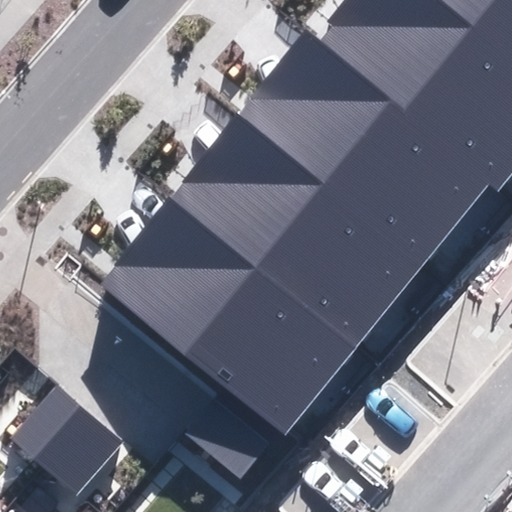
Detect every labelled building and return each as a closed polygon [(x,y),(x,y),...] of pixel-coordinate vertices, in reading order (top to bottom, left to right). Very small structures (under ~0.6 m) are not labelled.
[(346,0),(321,30),(501,183),(511,169),(511,52),(450,0),(346,0)] [(511,0),(450,0),(511,52),(511,0)] [(289,67),(251,111),(432,264),(501,183),(321,30),(289,67)] [(220,149),(182,192),(363,345),(432,264),(251,111),(220,149)] [(149,231),(113,273),(293,426),(363,345),(182,192),(149,231)] [(94,410),(60,379),(15,429),(49,460),(94,410)] [(242,469),(272,434),(221,390),(191,425),(242,469)] [(129,441),(94,410),(49,460),(84,491),(129,441)]
